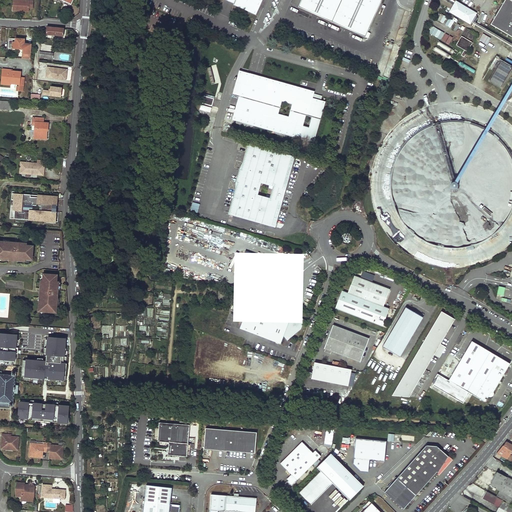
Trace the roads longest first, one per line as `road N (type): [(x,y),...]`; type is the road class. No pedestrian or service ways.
road 1 (tertiary): [(84,25),(68,208),(80,474)]
road 2 (unclassified): [(286,511),(255,480),(335,257)]
road 3 (unclassified): [(363,247),(511,332)]
road 4 (secondary): [(433,511),(511,421)]
